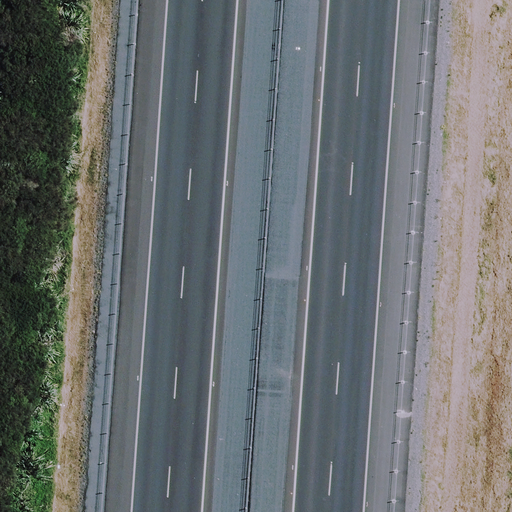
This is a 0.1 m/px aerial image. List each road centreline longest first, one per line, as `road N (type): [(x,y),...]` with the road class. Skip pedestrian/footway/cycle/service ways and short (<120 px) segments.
road 1 (motorway): [(365,0),(327,511)]
road 2 (motorway): [(169,511),(206,0)]
